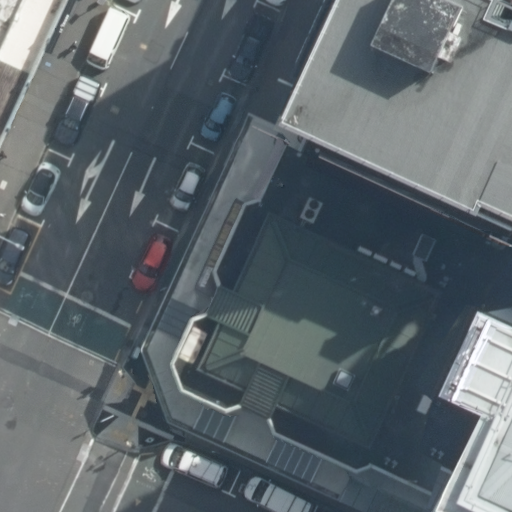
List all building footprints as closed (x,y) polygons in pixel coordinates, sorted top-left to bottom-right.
[(0,0),(0,160),(73,0),(0,0)] [(511,16),(475,0),(337,0),(275,138),(511,245),(511,16)] [(511,0),(475,0),(511,16),(511,0)] [(511,245),(275,138),(254,129),(244,124),(141,346),(146,361),(168,425),(359,511),(439,511),(470,444),(430,424),(475,323),(511,339),(511,245)] [(511,511),(511,339),(475,323),(430,424),(470,444),(439,511),(511,511)]
